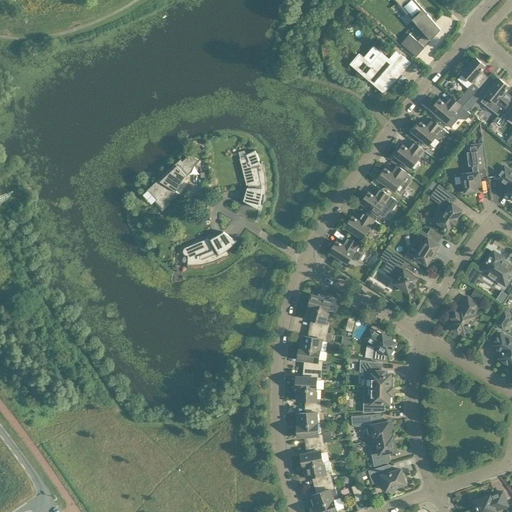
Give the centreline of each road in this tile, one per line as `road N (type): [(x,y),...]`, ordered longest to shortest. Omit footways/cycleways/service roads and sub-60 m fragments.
road 1 (residential): [(302,263),(352,175),(473,29)]
road 2 (residential): [(293,511),(280,464),(275,377),(283,317),(302,263)]
road 3 (residential): [(417,332),(414,414),(433,490)]
road 4 (residential): [(511,232),(491,223),(482,230),(417,332)]
road 5 (residential): [(417,332),(302,263)]
road 6 (unknown): [(302,263),(195,189)]
